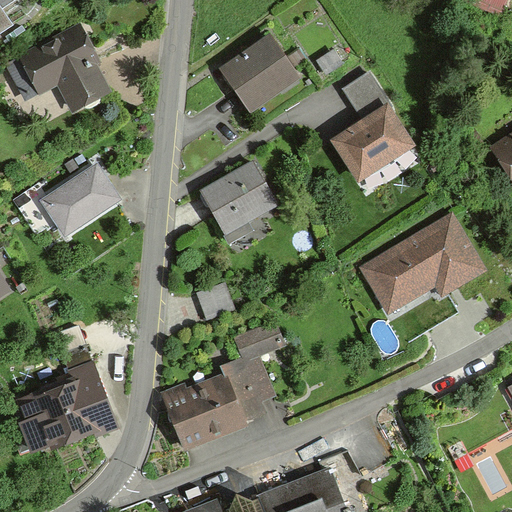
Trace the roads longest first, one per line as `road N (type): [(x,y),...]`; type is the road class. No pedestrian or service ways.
road 1 (tertiary): [(110,482),(139,422),(179,0)]
road 2 (residential): [(511,329),(365,405),(151,488),(110,482)]
